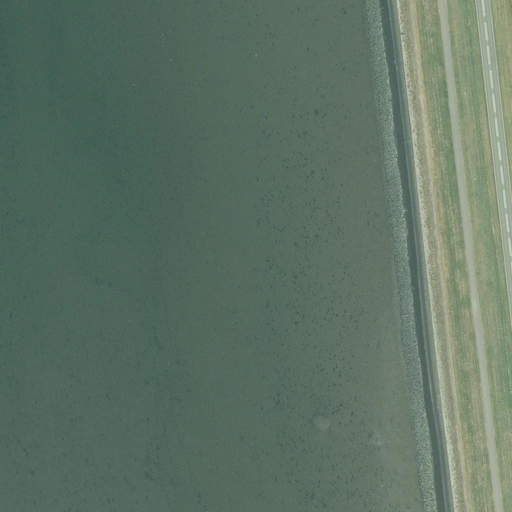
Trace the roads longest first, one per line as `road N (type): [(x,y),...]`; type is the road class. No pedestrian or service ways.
road 1 (unclassified): [(497,511),(440,0)]
road 2 (trunk): [(511,264),(482,0)]
